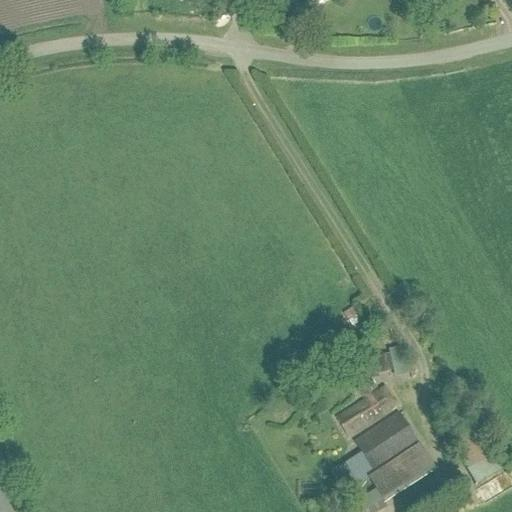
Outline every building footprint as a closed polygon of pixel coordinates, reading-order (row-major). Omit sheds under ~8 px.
[(258,0),(257,0),(252,3),(257,12),(263,9),(258,0)] [(264,0),(269,8),(283,1),(282,0),(264,0)] [(307,0),(314,10),(328,0),(307,0)] [(337,417),(352,439),(397,410),(382,388),(337,417)] [(437,471),(400,415),(355,445),(362,456),(333,476),(346,496),(369,480),(377,492),(346,511),(383,511),(389,508),(386,504),(437,471)]
